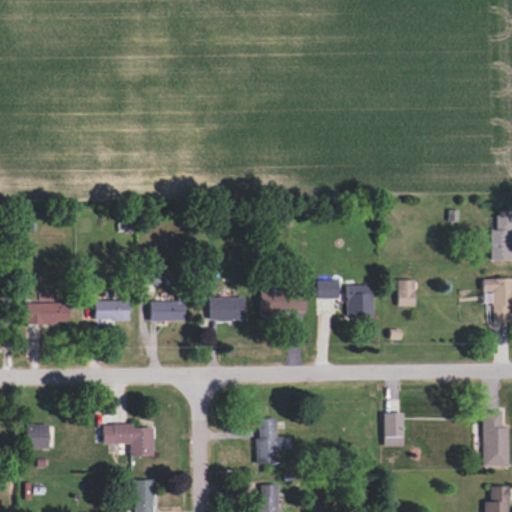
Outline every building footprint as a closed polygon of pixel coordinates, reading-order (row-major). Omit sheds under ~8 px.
[(486,260),(510,260),(510,210),(493,210),(493,230),(486,230),(486,260)] [(157,285),(157,267),(142,266),(141,285),(157,285)] [(510,278),(478,279),(479,292),(488,291),(489,323),(506,322),(506,306),(511,306),(510,278)] [(336,280),(314,280),(314,298),(336,299),(336,280)] [(395,306),(412,306),(412,280),(394,280),(395,306)] [(344,317),(371,316),(370,284),(343,285),(344,317)] [(257,315),(302,315),(302,290),(257,290),(257,315)] [(66,323),(66,301),(61,301),(61,292),(37,293),(37,303),(23,303),(23,324),(66,323)] [(242,297),(205,298),(206,320),(242,319),(242,297)] [(125,301),(91,301),(91,319),(99,319),(99,325),(113,325),(113,321),(126,321),(125,301)] [(147,321),(181,321),(181,301),(146,301),(147,321)] [(498,411),(478,411),(479,466),(505,466),(505,428),(498,428),(498,411)] [(400,412),(380,413),(380,447),(400,446),(400,412)] [(255,464),(275,463),(274,450),(280,450),(280,436),(273,437),(272,418),(253,419),(255,464)] [(46,424),(23,424),(23,448),(46,449),(46,424)] [(150,456),(150,427),(130,427),(130,424),(100,424),(100,444),(127,444),(127,456),(150,456)] [(150,511),(150,480),(130,480),(130,511),(150,511)] [(275,511),(274,484),(256,485),(256,511),(275,511)] [(505,511),(505,486),(486,486),(487,501),(481,501),(480,511),(505,511)]
